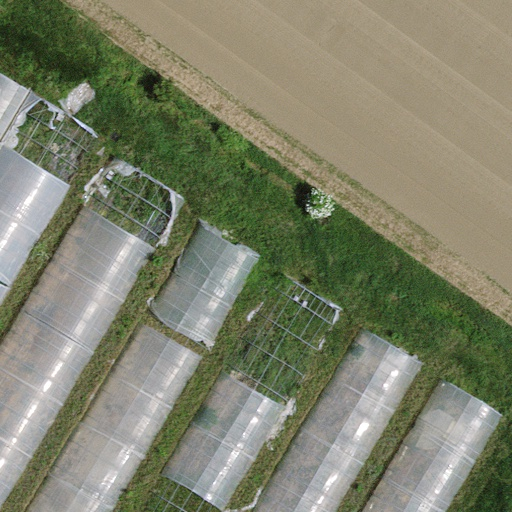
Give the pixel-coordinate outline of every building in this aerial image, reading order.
[(0,286),(94,113),(0,61),(0,286)] [(0,510),(181,181),(113,145),(0,350),(0,510)] [(206,217),(169,301),(229,327),(266,243),(206,217)] [(109,511),(196,339),(137,310),(35,511),(109,511)] [(150,511),(216,511),(309,339),(257,311),(150,511)] [(257,511),(334,511),(423,351),(364,318),(257,511)] [(434,511),(497,398),(436,365),(356,511),(434,511)]
